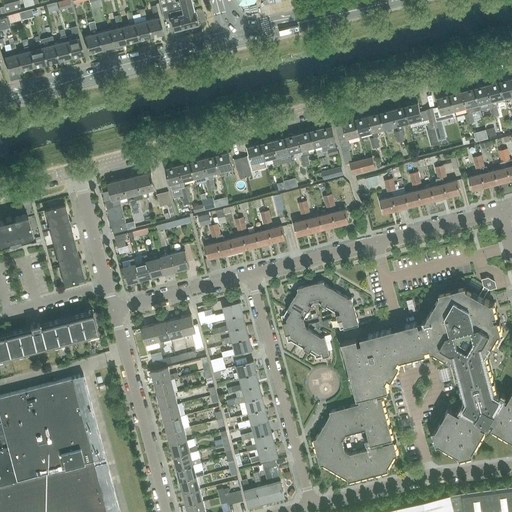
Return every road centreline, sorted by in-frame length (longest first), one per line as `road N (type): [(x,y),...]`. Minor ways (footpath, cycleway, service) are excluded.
road 1 (residential): [(76,169),(511,55)]
road 2 (residential): [(251,274),(501,209)]
road 3 (secondary): [(0,100),(231,40)]
road 4 (residential): [(310,505),(251,274)]
road 5 (residential): [(166,511),(113,309)]
road 6 (unclassified): [(310,505),(430,475),(511,465)]
road 7 (secondary): [(231,40),(386,0)]
road 8 (residential): [(113,309),(76,169)]
road 9 (residential): [(113,309),(251,274)]
